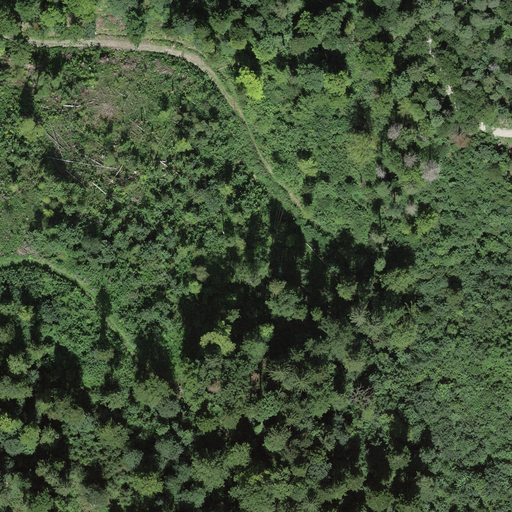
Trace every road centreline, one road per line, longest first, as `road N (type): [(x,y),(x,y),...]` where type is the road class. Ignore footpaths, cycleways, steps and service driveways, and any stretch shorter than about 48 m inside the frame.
road 1 (track): [(0,29),(39,39),(142,41),(206,60),(310,216),(354,248),(410,268),(462,266),(511,251)]
road 2 (track): [(511,132),(475,121),(449,95),(425,42),(420,0)]
